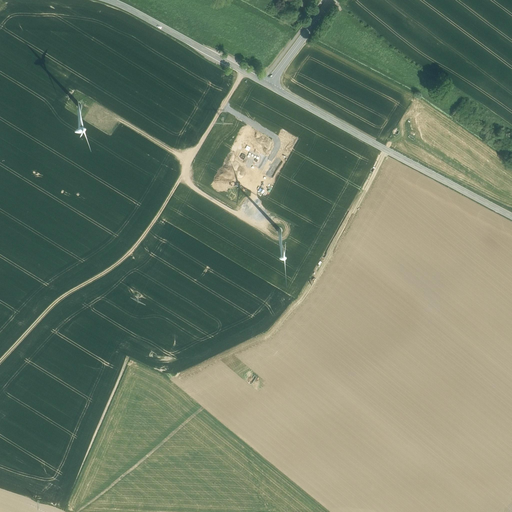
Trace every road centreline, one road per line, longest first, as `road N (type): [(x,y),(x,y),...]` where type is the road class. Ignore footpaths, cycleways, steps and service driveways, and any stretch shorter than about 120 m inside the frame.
road 1 (track): [(244,72),(137,243),(53,303),(0,361)]
road 2 (secondary): [(511,215),(267,84)]
road 3 (secondary): [(267,84),(108,0)]
